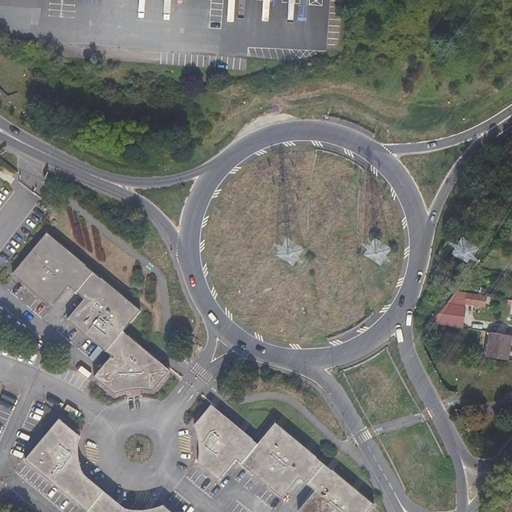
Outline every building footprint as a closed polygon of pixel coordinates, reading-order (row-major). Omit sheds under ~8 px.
[(84,263),(46,231),(11,272),(51,305),(67,285),(82,297),(65,317),(104,350),(109,354),(92,375),(113,392),(121,389),(127,388),(132,387),(137,387),(142,387),(151,389),(167,369),(121,330),(138,308),(100,276),(99,277),(83,264),(84,263)] [(446,306),(443,327),(461,329),(464,308),(446,306)] [(490,333),(487,359),(508,362),(510,336),(490,333)] [(250,437),(208,403),(192,422),(194,429),(196,439),(197,450),(195,461),(215,478),(233,458),(238,462),(237,462),(279,497),(296,477),(311,489),(294,509),(296,511),(361,511),(370,502),(328,468),(327,469),(312,456),(312,455),(272,421),(254,442),(249,438),(250,437)] [(77,433),(57,416),(23,457),(64,492),(65,491),(87,510),(89,511),(171,511),(160,502),(149,505),(142,507),(134,507),(123,505),(104,490),(81,470),(79,465),(77,455),(76,442),(77,433)]
